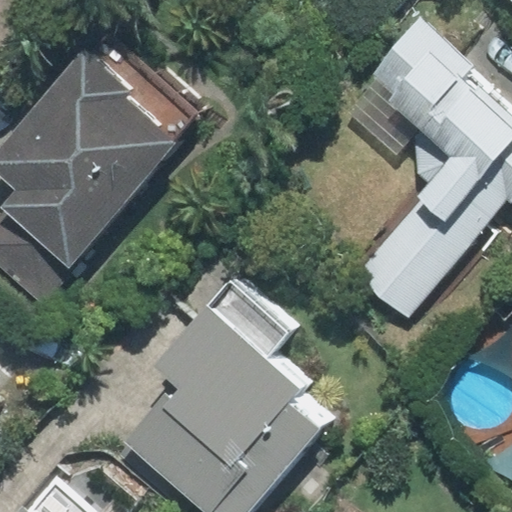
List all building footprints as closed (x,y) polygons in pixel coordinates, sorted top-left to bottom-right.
[(355,102),(441,185),(366,262),(420,314),(494,237),(475,218),(511,180),(511,76),(444,11),(355,102)] [(0,250),(57,301),(209,131),(140,69),(111,43),(14,151),(43,177),(0,225),(0,250)] [(182,388),(150,423),(246,511),(274,511),(355,425),(324,396),(336,383),(295,346),(314,326),(273,289),(265,282),(256,273),(181,355),(191,363),(174,381),(182,388)] [(0,432),(26,406),(0,381),(0,432)] [(79,470),(38,511),(123,511),(91,482),(79,470)]
